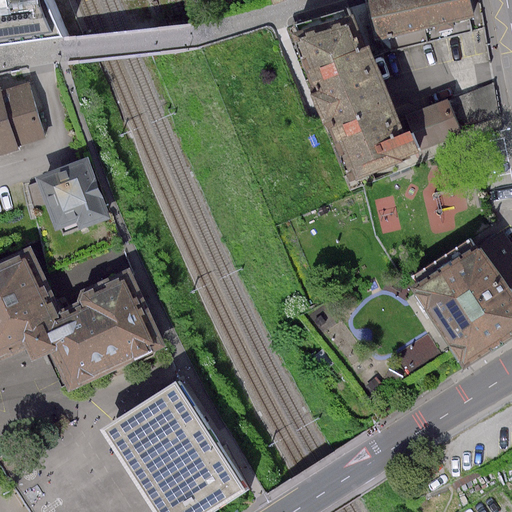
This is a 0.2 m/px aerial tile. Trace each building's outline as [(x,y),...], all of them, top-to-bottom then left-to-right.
[(0,0),(0,54),(65,42),(47,0),(0,0)] [(421,122),(372,0),(365,0),(316,20),(375,165),(439,139),(431,118),(421,122)] [(386,0),(394,37),(495,16),(491,0),(386,0)] [(466,85),(424,101),(431,118),(439,139),(481,123),(466,85)] [(2,89),(0,90),(0,160),(22,153),(21,150),(48,141),(31,87),(4,95),(2,89)] [(39,183),(61,237),(113,216),(91,162),(39,183)] [(408,286),(463,368),(511,335),(511,288),(479,239),(408,286)] [(0,267),(0,361),(47,343),(67,390),(159,352),(118,253),(52,280),(40,251),(0,267)] [(177,384),(101,431),(151,511),(217,511),(245,495),(177,384)]
